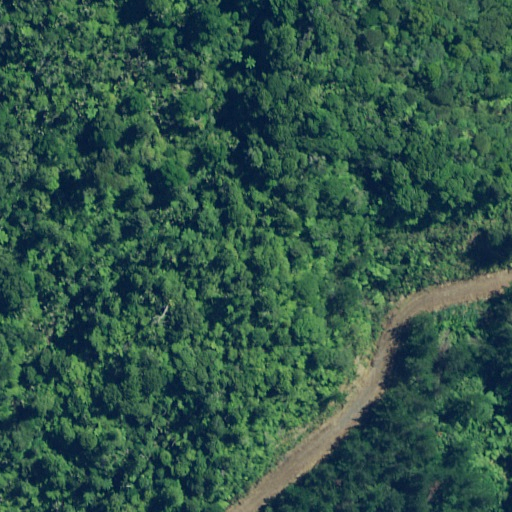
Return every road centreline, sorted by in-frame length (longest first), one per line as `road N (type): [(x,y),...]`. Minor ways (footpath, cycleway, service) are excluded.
road 1 (track): [(162,511),(288,410),(346,348),(394,245),(511,180)]
road 2 (track): [(329,0),(358,59),(434,109),(511,109)]
